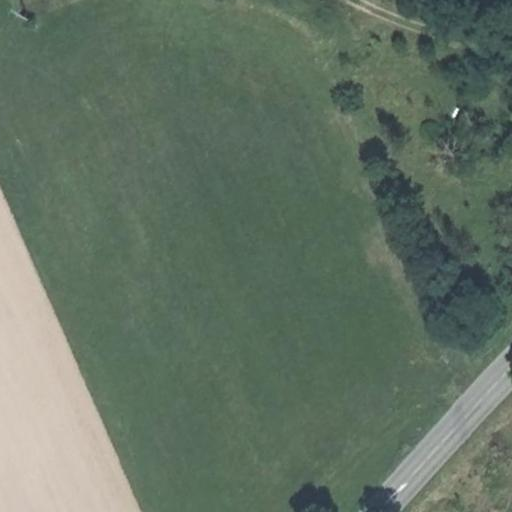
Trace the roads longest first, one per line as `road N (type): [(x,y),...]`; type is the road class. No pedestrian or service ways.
road 1 (track): [(511,317),(447,262),(396,160),(347,31),(347,5)]
road 2 (secondary): [(511,369),(382,511)]
road 3 (track): [(343,0),(433,37),(511,56)]
